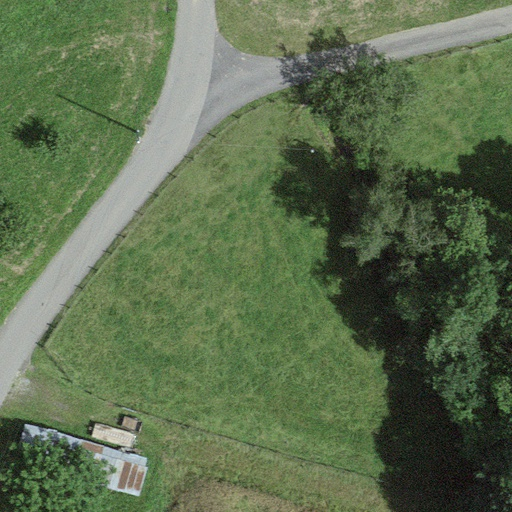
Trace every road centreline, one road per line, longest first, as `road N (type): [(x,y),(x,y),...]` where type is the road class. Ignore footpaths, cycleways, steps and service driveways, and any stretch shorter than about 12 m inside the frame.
road 1 (unclassified): [(511,13),(189,87)]
road 2 (unclassified): [(0,346),(38,279),(189,87)]
